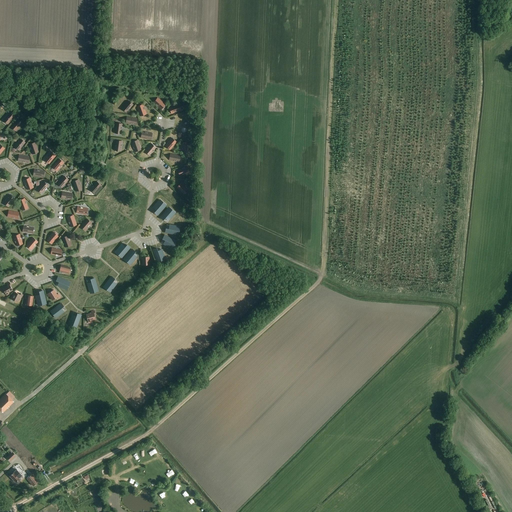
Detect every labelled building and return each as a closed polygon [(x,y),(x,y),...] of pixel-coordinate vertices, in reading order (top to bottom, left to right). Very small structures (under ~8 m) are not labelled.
[(161,109),(165,104),(158,98),(154,103),(161,109)] [(127,112),(133,105),(128,101),(122,108),(127,112)] [(172,113),(181,110),(179,104),(170,107),(172,113)] [(140,116),(146,114),(143,105),(137,107),(140,116)] [(8,124),(15,116),(10,112),(4,120),(8,124)] [(16,131),(22,123),(18,119),(11,127),(16,131)] [(19,150),(25,142),(20,138),(14,146),(19,150)] [(170,150),(177,142),(172,138),(165,146),(170,150)] [(135,152),(141,150),(138,140),(132,142),(135,152)] [(33,154),(38,152),(35,142),(29,145),(33,154)] [(184,153),(190,151),(186,142),(181,144),(184,153)] [(150,155),(156,148),(151,143),(145,151),(150,155)] [(49,163),(56,156),(51,152),(44,159),(49,163)] [(28,163),(29,157),(19,154),(18,161),(28,163)] [(179,162),(180,156),(170,154),(169,160),(179,162)] [(57,170),(63,163),(59,159),(52,166),(57,170)] [(180,176),(190,172),(188,166),(178,170),(180,176)] [(43,177),(44,171),(35,169),(33,175),(43,177)] [(62,188),(68,180),(64,176),(57,184),(62,188)] [(27,190),(33,187),(30,178),(24,180),(27,190)] [(76,191),(82,189),(78,180),(73,182),(76,191)] [(95,194),(102,186),(97,181),(90,190),(95,194)] [(42,193),(49,186),(44,182),(37,189),(42,193)] [(185,194),(189,190),(181,183),(177,188),(185,194)] [(71,200),(73,194),(63,192),(61,198),(71,200)] [(8,206),(15,198),(10,195),(3,203),(8,206)] [(22,210),(28,208),(25,198),(19,201),(22,210)] [(160,200),(153,207),(156,210),(154,212),(158,215),(165,207),(162,204),(163,203),(160,200)] [(87,215),(88,209),(77,207),(76,213),(87,215)] [(167,209),(160,218),(163,220),(165,218),(168,221),(175,213),(172,210),(170,212),(167,209)] [(71,227),(77,225),(74,215),(67,217),(71,227)] [(85,231),(92,223),(87,219),(80,227),(85,231)] [(33,234),(34,227),(24,225),(22,232),(33,234)] [(166,229),(165,232),(176,235),(177,231),(179,231),(180,227),(170,225),(169,229),(166,229)] [(52,245),(59,236),(53,232),(46,240),(52,245)] [(16,247),(23,244),(20,234),(13,236),(16,247)] [(164,235),(163,239),(165,240),(163,244),(172,248),(174,245),(172,244),(174,240),(164,235)] [(65,248),(72,246),(68,236),(62,238),(65,248)] [(31,250),(38,242),(33,237),(26,246),(31,250)] [(122,245),(115,252),(119,255),(120,253),(123,256),(130,248),(127,245),(125,247),(122,245)] [(61,257),(63,250),(52,248),(51,255),(61,257)] [(157,248),(153,250),(157,260),(160,259),(161,261),(165,259),(162,250),(158,251),(157,248)] [(130,265),(131,263),(137,257),(133,255),(135,252),(133,251),(132,250),(130,252),(125,258),(126,259),(128,261),(127,262),(130,265)] [(143,257),(143,256),(141,256),(141,259),(142,259),(143,265),(149,265),(149,257),(143,257)] [(69,273),(70,268),(61,265),(59,273),(62,274),(63,272),(69,273)] [(58,277),(56,281),(59,282),(57,286),(67,290),(68,286),(66,285),(68,281),(58,277)] [(112,277),(105,285),(108,288),(107,289),(110,292),(116,284),(113,282),(115,279),(112,277)] [(91,282),(88,283),(90,293),(94,292),(94,290),(98,289),(94,278),(91,279),(91,282)] [(7,296),(9,294),(8,293),(12,290),(10,285),(11,285),(9,282),(7,284),(7,285),(2,288),(7,296)] [(57,295),(54,290),(47,294),(48,297),(50,296),(52,300),(57,297),(58,298),(60,297),(58,294),(57,295)] [(40,295),(36,296),(38,305),(42,304),(42,302),(46,301),(43,291),(39,292),(40,295)] [(20,295),(15,292),(12,298),(17,301),(20,296),(22,297),(23,295),(20,294),(20,295)] [(32,305),(33,296),(25,295),(25,298),(27,298),(26,305),(32,305)] [(61,303),(53,310),(55,313),(53,314),(56,318),(64,312),(61,308),(64,307),(61,303)] [(92,313),(86,315),(88,323),(91,322),(91,321),(95,319),(94,314),(95,313),(94,311),(91,312),(92,313)] [(72,315),(69,324),(73,326),(74,324),(77,325),(81,315),(77,314),(76,316),(72,315)] [(6,394),(0,399),(0,410),(3,413),(14,402),(12,400),(14,397),(9,392),(6,394)] [(17,470),(10,477),(16,483),(16,482),(17,483),(18,484),(20,481),(20,480),(21,480),(20,479),(23,476),(17,470)] [(38,481),(32,473),(26,478),(30,483),(32,482),(34,484),(38,481)]
